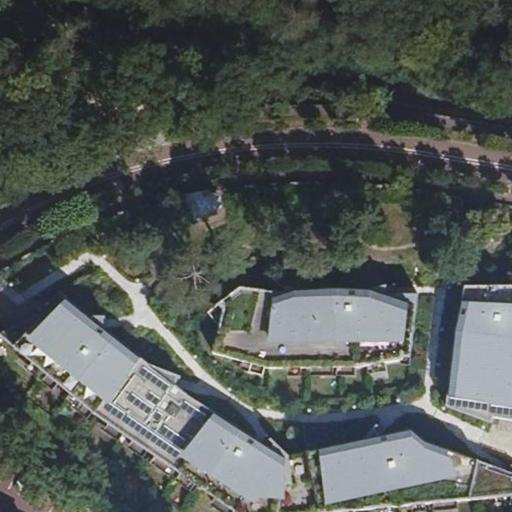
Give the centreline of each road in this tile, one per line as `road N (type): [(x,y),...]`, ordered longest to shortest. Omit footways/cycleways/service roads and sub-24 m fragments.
road 1 (tertiary): [(0,229),(103,179),(177,156),(351,145),(511,168)]
road 2 (tertiary): [(48,0),(429,95),(511,107)]
